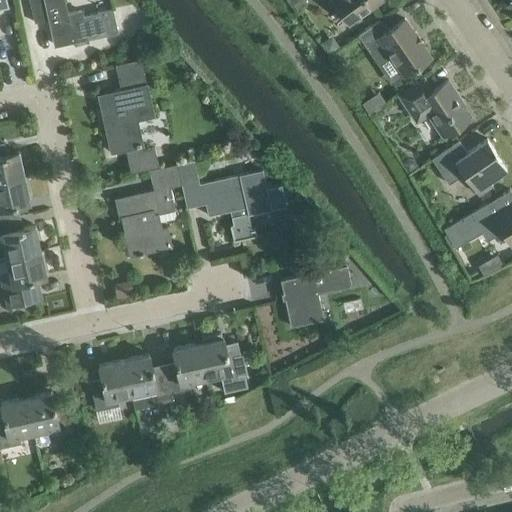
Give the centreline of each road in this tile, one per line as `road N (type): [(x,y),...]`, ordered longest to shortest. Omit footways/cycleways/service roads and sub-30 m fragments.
road 1 (unclassified): [(233,511),(511,373)]
road 2 (residential): [(96,312),(49,93),(0,104)]
road 3 (residential): [(96,312),(236,284)]
